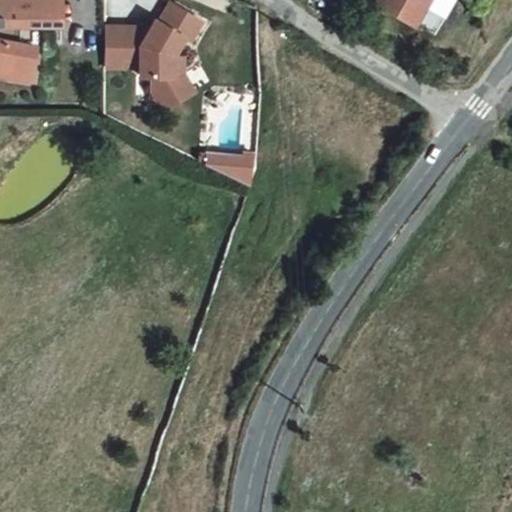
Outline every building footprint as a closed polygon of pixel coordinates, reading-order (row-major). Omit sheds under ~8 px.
[(0,0),(0,48),(9,49),(9,42),(24,44),(24,51),(44,54),(48,20),(35,18),(34,2),(62,0),(0,0)] [(143,0),(118,0),(119,39),(155,39),(155,47),(167,47),(167,62),(174,73),(184,76),(194,70),(196,60),(188,46),(187,27),(187,25),(197,6),(203,10),(208,0),(163,0),(159,9),(143,0)] [(163,0),(143,0),(159,9),(163,0)] [(385,0),(385,1),(422,21),(433,0),(385,0)] [(197,27),(187,27),(188,46),(196,60),(194,70),(209,61),(198,46),(197,27)] [(24,44),(9,42),(9,49),(24,51),(24,44)] [(262,135),(245,134),(245,145),(261,146),(262,135)] [(198,149),(196,172),(247,176),(249,154),(198,149)]
